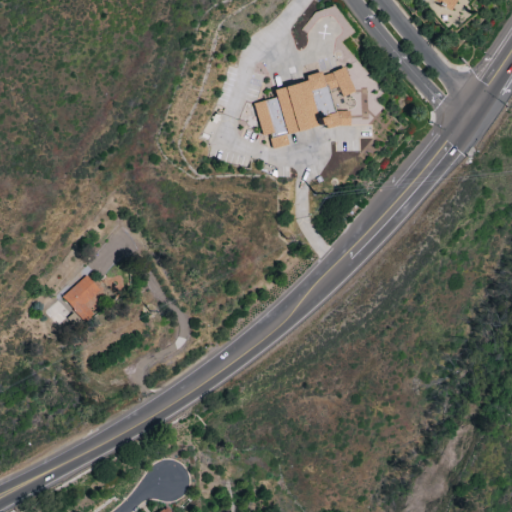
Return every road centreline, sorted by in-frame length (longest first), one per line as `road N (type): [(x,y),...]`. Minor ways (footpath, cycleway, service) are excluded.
road 1 (primary): [(0,494),(192,391),(269,335),(349,257)]
road 2 (residential): [(354,0),(461,126)]
road 3 (residential): [(474,107),(383,0)]
